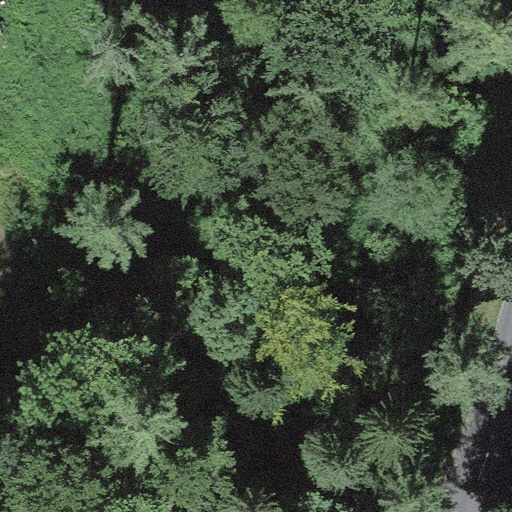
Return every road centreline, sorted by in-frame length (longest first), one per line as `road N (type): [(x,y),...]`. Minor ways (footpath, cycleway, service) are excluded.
road 1 (track): [(0,175),(105,496),(159,511)]
road 2 (tertiary): [(511,394),(466,511)]
